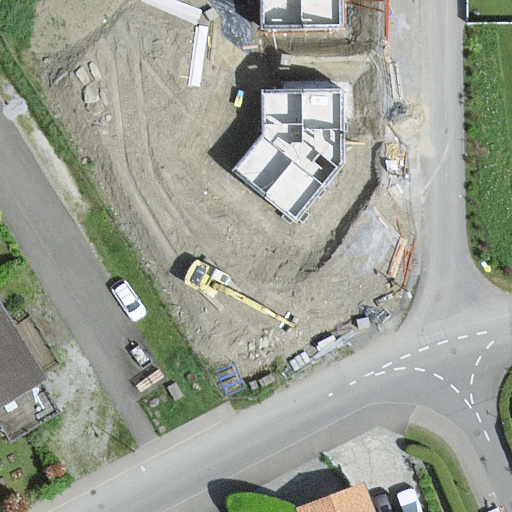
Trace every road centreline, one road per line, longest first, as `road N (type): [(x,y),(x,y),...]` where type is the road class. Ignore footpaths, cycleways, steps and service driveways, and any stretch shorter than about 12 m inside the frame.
road 1 (residential): [(100,511),(352,381),(456,337)]
road 2 (residential): [(456,337),(439,0)]
road 3 (residential): [(0,176),(135,408)]
road 4 (residential): [(456,337),(511,511)]
